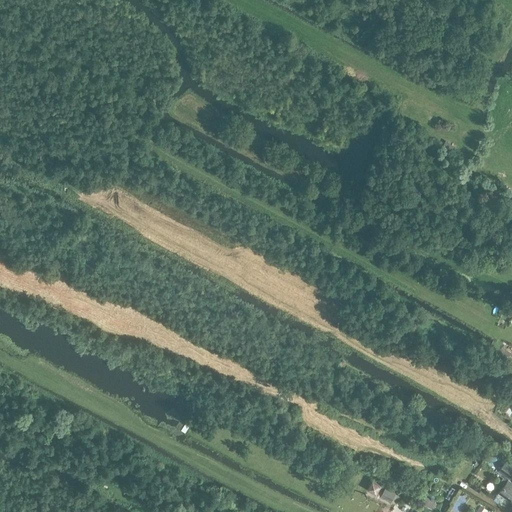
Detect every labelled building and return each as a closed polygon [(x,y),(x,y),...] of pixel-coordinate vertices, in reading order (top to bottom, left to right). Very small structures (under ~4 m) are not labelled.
[(496,469),(503,458),(491,450),(484,460),(496,469)] [(509,478),(511,474),(511,472),(502,465),(498,471),(509,478)] [(511,503),(511,483),(507,480),(498,493),(511,503)] [(194,493),(199,485),(192,481),(187,489),(194,493)] [(381,485),(372,481),(370,484),(367,490),(376,495),(376,494),(380,496),(380,497),(385,500),(390,503),(391,502),(396,505),(400,498),(401,496),(395,494),(396,493),(386,487),(387,486),(382,483),(381,485)]
